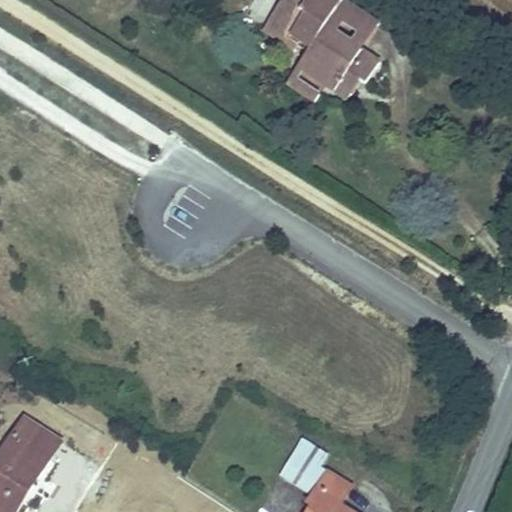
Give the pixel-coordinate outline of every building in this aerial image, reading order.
[(269,0),(266,5),(299,28),(309,33),(298,52),(328,68),(336,74),(350,54),(364,67),(373,71),(386,47),(364,33),(323,10),(329,0),(269,0)] [(380,8),(366,0),(329,0),(323,10),(364,33),(380,8)] [(299,28),(266,5),(256,21),(289,42),(299,28)] [(328,68),(298,52),(286,72),(315,89),(328,68)] [(350,54),(336,74),(354,85),(364,67),(350,54)] [(18,414),(0,442),(0,509),(1,510),(19,482),(26,485),(57,438),(18,414)] [(312,511),(359,511),(341,502),(352,483),(328,468),(308,498),(317,506),(312,511)] [(1,510),(0,509),(0,511),(8,511),(26,485),(19,482),(1,510)]
